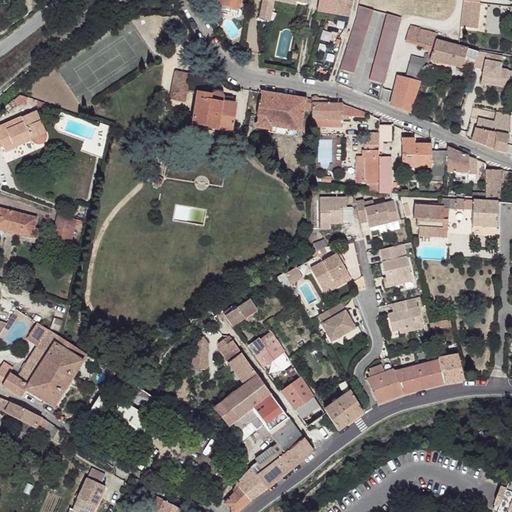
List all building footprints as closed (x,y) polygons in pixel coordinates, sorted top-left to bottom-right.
[(218,0),(218,5),(239,9),(240,0),(218,0)] [(262,0),(260,11),(271,13),(273,1),(294,5),(294,1),(308,4),(308,0),(262,0)] [(311,0),(310,10),(336,14),(338,0),(311,0)] [(352,0),(338,0),(336,14),(349,16),(352,0)] [(218,5),(216,11),(238,16),(239,9),(218,5)] [(374,12),(358,7),(357,13),(340,70),(353,74),(374,12)] [(271,13),(260,11),(258,21),(269,23),(271,13)] [(400,19),(387,15),(369,80),(383,85),(400,19)] [(420,29),(410,26),(408,31),(405,40),(423,45),(422,49),(428,51),(427,54),(431,55),(435,41),(437,34),(420,29)] [(457,46),(435,41),(431,55),(430,60),(451,65),(456,67),(462,68),(463,64),(467,49),(457,46)] [(476,51),(467,49),(463,64),(465,65),(465,62),(472,64),(476,51)] [(479,52),(476,51),(472,64),(469,73),(472,74),(474,68),(479,52)] [(487,55),(478,54),(474,68),(484,70),(485,64),(487,55)] [(501,58),(487,55),(485,64),(499,67),(501,58)] [(422,67),(409,64),(405,78),(421,82),(426,69),(421,67),(422,67)] [(175,73),(172,93),(187,95),(190,75),(175,73)] [(405,78),(398,76),(391,104),(411,113),(421,82),(405,78)] [(306,99),(261,92),(260,102),(259,102),(256,116),(258,116),(256,127),(269,129),(271,129),(272,126),(298,129),(300,129),(304,108),(306,99)] [(187,95),(172,93),(171,100),(185,103),(187,95)] [(210,95),(197,93),(192,126),(206,128),(206,129),(218,131),(219,130),(232,132),(236,105),(231,104),(232,99),(223,98),(221,95),(217,93),(212,94),(210,95)] [(342,104),(311,96),(312,101),(312,109),(312,116),(343,118),(342,104)] [(362,111),(347,106),(348,115),(349,115),(365,117),(366,113),(362,111)] [(36,111),(0,126),(0,138),(3,147),(12,143),(15,148),(32,140),(33,141),(33,142),(34,143),(35,144),(36,144),(37,144),(39,145),(41,144),(43,144),(44,143),(45,141),(46,140),(46,138),(46,137),(46,135),(36,111)] [(509,124),(480,118),(480,120),(508,127),(509,124)] [(508,127),(480,120),(478,128),(508,135),(508,127)] [(391,125),(379,126),(379,134),(379,140),(392,141),(391,125)] [(298,129),(272,126),(271,129),(269,129),(268,132),(283,133),(289,134),(297,135),(298,129)] [(478,128),(475,128),(473,141),(494,150),(505,152),(508,135),(478,128)] [(379,134),(365,134),(366,147),(379,146),(379,140),(379,134)] [(412,139),(403,139),(403,165),(412,165),(413,167),(432,168),(432,166),(432,152),(432,145),(412,144),(412,139)] [(12,143),(3,147),(6,152),(15,148),(12,143)] [(468,157),(447,147),(447,152),(447,166),(447,171),(467,172),(468,157)] [(379,151),(364,151),(365,159),(367,160),(368,185),(369,185),(380,185),(380,157),(379,151)] [(447,152),(432,152),(432,166),(447,166),(447,152)] [(391,157),(380,157),(380,185),(380,193),(391,194),(391,157)] [(476,160),(468,157),(467,172),(468,175),(476,175),(476,160)] [(500,170),(485,170),(486,198),(486,199),(498,200),(500,170)] [(346,198),(320,198),(320,228),(330,228),(330,223),(342,223),(342,207),(346,207),(346,198)] [(449,199),(439,199),(439,206),(443,206),(442,219),(447,219),(448,209),(449,199)] [(498,202),(449,199),(448,209),(472,211),(471,226),(487,227),(496,227),(498,202)] [(364,202),(356,203),(360,225),(369,223),(369,225),(378,223),(379,227),(399,223),(397,215),(396,211),(395,208),(395,204),(375,208),(373,203),(364,204),(364,202)] [(439,206),(413,204),(412,218),(416,218),(415,226),(418,227),(424,229),(446,231),(447,219),(442,219),(443,206),(439,206)] [(12,212),(0,208),(0,225),(3,227),(2,230),(31,238),(36,218),(22,214),(21,218),(11,215),(12,212)] [(76,220),(58,216),(55,228),(68,231),(69,224),(75,225),(76,220)] [(424,229),(418,227),(417,236),(429,237),(430,231),(446,233),(446,231),(424,229)] [(68,231),(55,228),(52,244),(62,246),(63,242),(71,244),(74,232),(68,231)] [(324,239),(313,243),(317,250),(327,246),(324,239)] [(404,245),(380,251),(388,281),(389,284),(405,280),(406,283),(414,281),(404,245)] [(338,255),(311,270),(322,289),(334,283),(338,288),(353,280),(338,255)] [(297,267),(286,274),(289,280),(292,285),(304,278),(297,267)] [(282,284),(286,292),(293,288),(292,285),(289,280),(282,284)] [(388,281),(385,282),(387,288),(406,283),(405,280),(389,284),(388,281)] [(334,283),(322,289),(325,295),(338,288),(334,283)] [(230,310),(224,314),(226,315),(234,326),(258,311),(251,299),(230,312),(230,310)] [(416,299),(391,305),(393,314),(388,315),(391,323),(420,315),(419,308),(418,308),(416,299)] [(342,304),(318,317),(332,341),(356,329),(342,304)] [(420,315),(391,323),(393,333),(400,331),(411,329),(412,332),(424,329),(420,315)] [(451,319),(434,322),(435,328),(436,328),(452,325),(451,319)] [(47,328),(36,321),(26,337),(38,344),(47,328)] [(59,335),(47,328),(38,344),(18,378),(29,385),(46,357),(55,343),(59,335)] [(273,331),(261,339),(266,348),(277,340),(278,339),(273,331)] [(63,338),(59,335),(55,343),(83,360),(87,353),(63,338)] [(209,343),(204,336),(191,371),(208,368),(209,343)] [(259,337),(248,345),(255,355),(266,348),(261,339),(259,337)] [(223,339),(219,343),(220,349),(229,362),(240,377),(245,384),(258,375),(242,353),(233,341),(227,344),(223,339)] [(277,340),(255,355),(262,365),(270,360),(284,369),(293,363),(277,340)] [(83,360),(55,343),(46,357),(73,375),(83,360)] [(457,355),(438,358),(439,360),(440,368),(442,374),(444,383),(464,380),(457,355)] [(73,375),(46,357),(29,385),(26,389),(26,390),(54,407),(73,375)] [(14,365),(5,359),(1,367),(10,373),(14,365)] [(442,374),(440,368),(439,360),(398,371),(395,372),(397,378),(399,382),(405,394),(444,383),(442,374)] [(386,372),(384,367),(384,365),(371,369),(372,371),(369,372),(370,377),(386,372)] [(10,373),(1,367),(0,367),(0,383),(2,385),(10,373)] [(397,378),(395,372),(395,370),(386,372),(370,377),(368,378),(377,404),(405,394),(399,382),(397,378)] [(18,378),(10,373),(2,385),(21,397),(26,390),(26,389),(29,385),(18,378)] [(271,394),(258,375),(245,384),(223,401),(215,407),(229,426),(250,409),(271,394)] [(301,376),(281,391),(307,427),(325,413),(301,376)] [(340,385),(338,386),(341,389),(348,385),(347,384),(346,382),(346,381),(340,384),(340,385)] [(162,402),(133,383),(126,394),(155,413),(162,402)] [(151,419),(104,390),(90,413),(136,443),(151,419)] [(333,404),(325,409),(338,431),(363,412),(351,391),(345,395),(333,404)] [(303,438),(271,394),(250,409),(256,416),(275,441),(284,452),(272,462),(282,475),(314,450),(304,437),(303,438)] [(25,408),(0,398),(0,410),(35,429),(39,422),(44,424),(47,421),(42,416),(25,408)] [(250,409),(229,426),(235,432),(256,416),(250,409)] [(275,441),(255,459),(258,462),(252,468),(257,474),(269,464),(271,463),(272,462),(284,452),(275,441)] [(282,475),(272,462),(271,463),(269,464),(268,465),(257,474),(267,488),(268,487),(282,475)] [(254,471),(252,468),(237,482),(237,484),(239,487),(225,503),(234,511),(238,511),(251,501),(267,488),(257,474),(254,471)] [(92,511),(104,486),(87,477),(72,508),(80,511),(92,511)] [(511,511),(511,482),(510,481),(506,477),(500,486),(494,504),(495,506),(494,509),(496,511),(511,511)] [(224,492),(220,490),(214,499),(218,502),(224,492)] [(157,496),(149,511),(151,511),(157,511),(158,511),(159,511),(182,511),(184,510),(157,496)]
